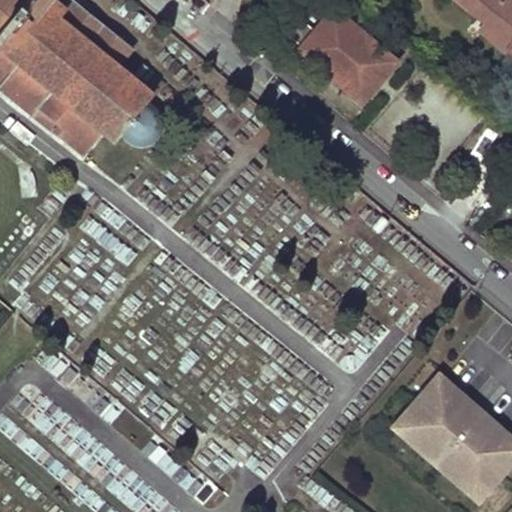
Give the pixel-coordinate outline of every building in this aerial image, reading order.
[(0,0),(0,81),(4,85),(2,88),(83,154),(102,129),(116,141),(122,135),(129,141),(134,144),(138,146),(143,146),(148,145),(153,143),(158,139),(160,136),(162,132),(163,127),(162,122),(161,117),(159,113),(155,110),(148,103),(153,97),(117,67),(131,50),(72,2),(65,10),(52,0),(40,0),(38,3),(34,0),(0,0)] [(476,0),(454,0),(486,24),(494,14),(476,0)] [(511,0),(476,0),(494,14),(486,24),(480,31),(511,56),(511,0)] [(307,46),(316,35),(292,15),(279,31),(298,48),(303,42),(307,46)] [(333,15),(301,53),(357,99),(389,61),(333,15)] [(85,231),(106,244),(112,233),(91,221),(85,231)] [(431,384),(439,391),(446,383),(438,376),(431,384)] [(485,493),(511,461),(511,454),(507,450),(511,444),(511,440),(446,383),(439,391),(431,384),(400,419),(409,427),(402,434),(469,493),(476,485),(485,493)] [(393,427),(402,434),(409,427),(400,419),(393,427)] [(469,493),(478,501),(485,493),(476,485),(469,493)]
